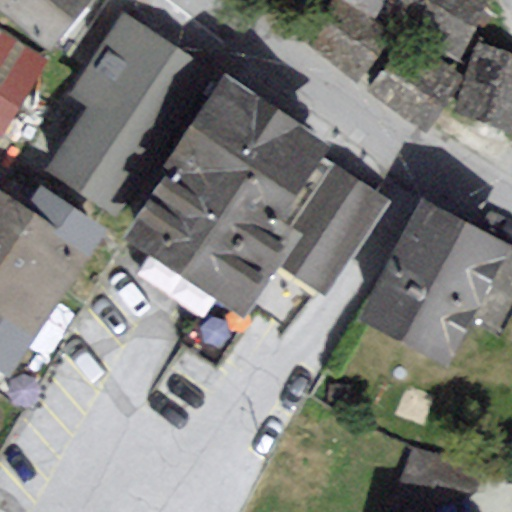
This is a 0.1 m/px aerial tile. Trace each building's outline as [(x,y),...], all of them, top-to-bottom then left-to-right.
[(79,0),(0,0),(0,1),(50,39),(80,0),(79,0)] [(468,24),(480,0),(395,0),(389,12),(455,47),(468,24)] [(383,32),(335,2),(309,43),(330,56),(357,73),(383,32)] [(201,68),(123,20),(79,90),(93,99),(50,167),(114,207),(201,68)] [(458,79),(408,43),(376,88),(426,124),(458,79)] [(511,119),(511,57),(480,47),(461,106),(486,114),(511,122),(511,119)] [(323,145),(230,84),(183,157),(131,235),(242,308),(291,233),(273,221),(323,145)] [(384,198),(338,170),(281,264),(327,291),(384,198)] [(27,213),(0,195),(0,361),(9,367),(99,229),(41,191),(27,213)] [(462,225),(425,205),(365,316),(446,359),(471,312),(499,327),(511,303),(511,264),(498,256),(503,247),(462,225)]
